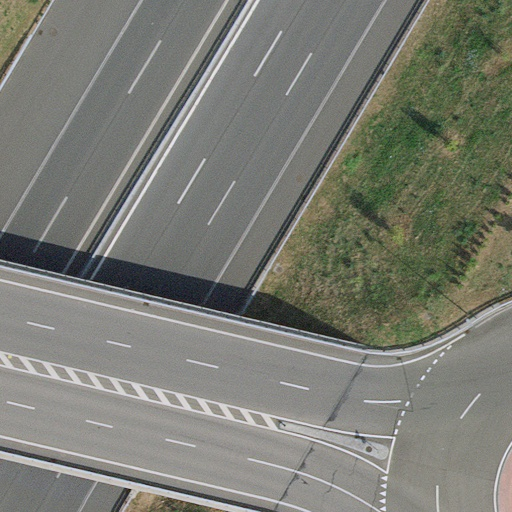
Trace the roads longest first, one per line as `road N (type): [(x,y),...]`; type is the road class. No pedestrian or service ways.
road 1 (motorway): [(10,511),(317,0)]
road 2 (secondary): [(503,368),(426,398),(341,399),(0,318)]
road 3 (secondary): [(0,402),(296,472),(375,511)]
road 4 (motorway): [(167,0),(0,276)]
road 5 (secondary): [(503,368),(450,429),(437,467),(435,511)]
